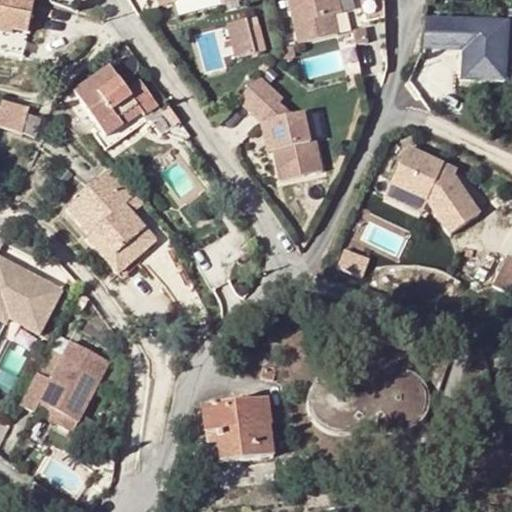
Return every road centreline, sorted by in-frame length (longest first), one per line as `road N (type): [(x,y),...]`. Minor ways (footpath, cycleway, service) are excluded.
road 1 (residential): [(115,0),(291,279)]
road 2 (residential): [(414,0),(390,113),(291,279)]
road 3 (residential): [(291,279),(212,346),(149,491),(131,511)]
road 4 (unknown): [(166,453),(163,388),(150,354),(43,213)]
